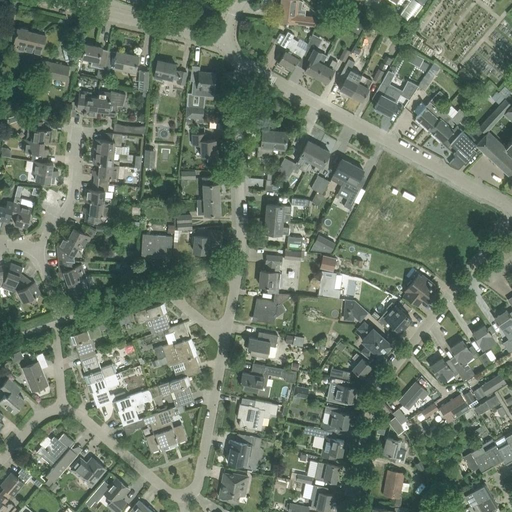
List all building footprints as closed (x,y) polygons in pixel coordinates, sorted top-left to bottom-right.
[(297,14),(297,8),(302,7),(302,2),(299,0),(281,0),(280,13),(271,12),(270,19),(296,22),(314,24),(315,17),(297,14)] [(363,3),(366,4),(368,4),(369,4),(371,3),(371,1),(371,0),(393,0),(397,2),(398,0),(410,0),(400,13),(411,21),(423,5),(426,0),(358,0),(359,0),(359,1),(361,2),(363,3)] [(348,17),(343,25),(350,29),(358,34),(363,25),(348,17)] [(18,28),(15,41),(34,46),(33,52),(33,53),(41,55),(42,47),(43,48),(46,35),(28,30),(28,29),(21,27),(20,29),(18,28)] [(305,51),(296,46),(298,41),(293,38),(295,35),(288,31),(280,44),(286,47),(278,62),(292,70),(298,58),(299,56),(301,57),(305,51)] [(308,44),(304,54),(309,56),(309,58),(311,59),(306,68),(305,70),(305,71),(305,70),(310,72),(310,74),(314,76),(315,75),(316,76),(323,64),(327,56),(321,53),(321,52),(317,49),(320,44),(310,39),(308,44)] [(105,69),(109,50),(102,48),(102,47),(93,45),(94,43),(88,42),(87,44),(86,44),(83,57),(92,60),(91,66),(105,69)] [(344,48),(339,58),(345,62),(351,51),(344,48)] [(105,69),(102,80),(106,81),(108,72),(110,72),(113,69),(113,68),(122,70),(123,67),(135,70),(135,71),(136,69),(139,55),(117,51),(117,52),(109,50),(105,69)] [(66,81),(70,66),(41,58),(37,73),(66,81)] [(346,77),(340,89),(344,91),(343,93),(348,96),(350,94),(351,95),(362,75),(352,70),(356,62),(349,58),(341,74),(346,77)] [(328,67),(323,64),(316,76),(327,81),(327,82),(333,71),(334,69),(333,69),(337,62),(332,59),(328,67)] [(184,84),(185,80),(187,72),(181,70),(180,71),(174,70),(176,64),(158,60),(155,74),(155,75),(154,78),(162,80),(162,76),(173,79),(173,78),(178,79),(178,82),(184,84)] [(422,60),(419,67),(425,71),(429,64),(422,60)] [(434,62),(418,85),(425,89),(440,66),(434,62)] [(373,79),(379,83),(385,72),(378,68),(373,79)] [(149,70),(139,70),(138,88),(139,88),(139,89),(148,91),(149,70)] [(389,70),(372,99),(378,101),(375,107),(377,108),(375,110),(381,113),(383,111),(390,115),(397,102),(397,101),(402,92),(401,91),(388,85),(392,79),(393,76),(387,73),(389,70)] [(198,81),(193,80),(192,93),(213,96),(214,89),(216,73),(199,71),(198,81)] [(372,80),(368,77),(362,74),(362,75),(351,95),(362,101),(369,88),(368,88),(372,80)] [(478,79),(474,84),(482,90),(486,85),(478,79)] [(418,85),(410,81),(402,95),(409,99),(418,85)] [(499,92),(505,99),(506,99),(511,92),(505,86),(499,92)] [(96,116),(97,110),(99,98),(98,97),(91,97),(91,92),(79,90),(77,104),(85,105),(84,115),(96,116)] [(116,116),(117,104),(122,105),(125,94),(111,90),(111,92),(99,91),(98,97),(99,98),(97,110),(104,111),(103,117),(108,118),(108,115),(116,116)] [(444,106),(441,103),(446,96),(440,91),(416,117),(430,129),(444,114),(440,110),(444,106)] [(511,104),(506,99),(505,99),(479,127),(474,132),(481,138),(477,142),(476,144),(479,146),(511,176),(511,175),(511,174),(511,104)] [(186,117),(203,118),(204,106),(187,104),(186,117)] [(456,125),(466,114),(460,108),(452,117),(446,111),(444,114),(430,129),(442,141),(456,125)] [(50,142),(52,130),(42,129),(43,121),(29,120),(27,139),(31,139),(31,140),(44,141),(44,142),(50,142)] [(456,125),(442,141),(457,154),(449,162),(459,168),(479,146),(476,144),(477,142),(465,131),(464,132),(456,125)] [(258,145),(257,156),(272,158),(273,147),(275,130),(263,129),(262,145),(258,145)] [(287,131),(275,130),(273,147),(279,147),(279,154),(285,154),(287,131)] [(123,146),(121,146),(122,134),(119,133),(113,133),(108,132),(108,140),(96,139),(96,140),(95,150),(114,153),(122,154),(123,146)] [(206,132),(196,132),(192,133),(193,144),(201,144),(201,156),(207,155),(207,157),(218,156),(218,146),(216,146),(216,139),(206,139),(206,132)] [(43,148),(44,142),(44,141),(31,140),(31,139),(25,138),(24,151),(33,152),(31,160),(34,161),(34,160),(45,162),(46,154),(49,154),(50,149),(43,148)] [(305,158),(311,161),(319,146),(308,140),(297,161),(303,164),(305,158)] [(329,152),(319,146),(311,161),(317,164),(314,170),(319,172),(329,152)] [(3,147),(2,156),(11,157),(12,151),(8,148),(3,147)] [(113,160),(114,153),(95,150),(93,163),(100,164),(119,166),(120,160),(113,160)] [(144,166),(154,167),(156,151),(145,150),(144,166)] [(278,169),(283,172),(290,159),(285,156),(278,169)] [(345,179),(353,164),(342,158),(331,179),(342,185),(345,179)] [(296,162),(290,159),(283,172),(289,175),(292,170),(296,162)] [(53,163),(45,162),(34,160),(34,161),(32,172),(41,173),(40,181),(41,181),(40,185),(51,186),(51,182),(54,183),(55,176),(58,176),(58,171),(52,170),(53,163)] [(118,178),(119,166),(100,164),(99,170),(92,170),(92,175),(94,175),(94,182),(107,184),(108,176),(118,178)] [(342,185),(341,186),(351,192),(348,198),(344,206),(350,209),(361,188),(356,185),(357,182),(361,175),(364,169),(353,164),(345,179),(342,185)] [(195,179),(195,170),(181,170),(181,179),(195,179)] [(312,187),(317,190),(324,177),(319,174),(312,187)] [(203,177),(204,198),(220,197),(219,183),(212,183),(212,176),(203,177)] [(317,190),(323,193),(330,180),(324,177),(317,190)] [(266,179),(266,189),(280,190),(281,184),(271,183),(271,179),(267,179),(266,179)] [(107,191),(107,184),(94,182),(93,189),(86,188),(84,201),(91,201),(110,203),(110,198),(104,198),(105,191),(107,191)] [(32,207),(34,201),(22,198),(20,197),(23,186),(18,185),(15,196),(14,202),(12,208),(12,209),(12,211),(17,213),(15,223),(27,226),(32,207)] [(220,212),(220,197),(204,198),(197,199),(198,214),(220,212)] [(9,222),(12,211),(12,209),(12,208),(14,202),(7,200),(6,207),(0,205),(0,225),(1,226),(3,220),(9,222)] [(108,215),(110,203),(91,201),(90,209),(83,208),(83,213),(86,213),(85,220),(99,222),(100,214),(108,215)] [(268,203),(266,217),(283,219),(284,212),(291,213),(291,206),(268,203)] [(177,215),(177,230),(192,229),(192,214),(177,215)] [(266,217),(265,231),(289,234),(289,227),(283,226),(283,219),(266,217)] [(65,230),(62,235),(79,244),(85,247),(90,237),(92,238),(96,230),(83,224),(80,230),(74,227),(70,233),(65,230)] [(193,235),(192,243),(194,243),(194,251),(207,252),(208,243),(220,244),(221,231),(214,230),(208,230),(207,236),(195,235),(193,235)] [(143,233),(142,248),(141,258),(149,259),(148,260),(149,260),(149,258),(151,256),(161,257),(163,259),(163,261),(164,259),(166,257),(171,258),(173,235),(143,233)] [(318,234),(311,249),(323,251),(328,239),(318,234)] [(73,255),(79,244),(62,235),(57,246),(58,259),(74,260),(73,255)] [(301,258),(302,251),(286,249),(285,257),(301,258)] [(320,267),(333,271),(336,258),(323,254),(320,267)] [(274,292),(279,293),(281,272),(280,271),(281,264),(282,256),(267,255),(267,262),(268,262),(267,271),(261,270),(260,285),(266,285),(266,286),(268,286),(268,292),(274,292)] [(85,275),(82,265),(81,263),(75,265),(74,260),(58,259),(59,271),(57,272),(59,277),(65,274),(67,281),(85,275)] [(16,285),(20,273),(23,267),(11,263),(9,267),(4,265),(0,265),(0,287),(2,287),(13,291),(16,285)] [(322,270),(318,294),(340,298),(341,289),(334,288),(337,272),(322,270)] [(33,282),(20,273),(16,285),(21,289),(17,291),(18,292),(23,301),(40,292),(35,281),(33,282)] [(434,294),(437,290),(439,288),(434,284),(422,274),(420,276),(418,274),(405,290),(407,291),(404,295),(417,305),(423,297),(428,301),(430,299),(432,300),(436,295),(434,294)] [(89,286),(85,275),(67,281),(72,295),(70,295),(72,302),(87,297),(84,288),(89,286)] [(255,307),(254,315),(257,320),(265,321),(274,323),(275,323),(278,305),(289,297),(290,294),(279,293),(274,292),(273,300),(267,299),(257,297),(256,304),(257,305),(257,306),(255,307)] [(360,320),(368,311),(356,300),(347,299),(346,310),(353,311),(353,314),(360,320)] [(164,302),(135,312),(139,321),(139,322),(139,323),(150,319),(155,333),(164,330),(169,328),(168,328),(171,327),(165,311),(167,311),(166,307),(164,302)] [(388,309),(377,320),(385,328),(393,334),(398,329),(401,332),(412,319),(404,312),(405,311),(400,307),(399,308),(396,305),(390,311),(388,309)] [(500,314),(495,318),(501,327),(501,328),(502,327),(506,334),(508,336),(509,338),(511,336),(511,333),(511,332),(511,309),(508,312),(507,310),(506,310),(505,310),(503,309),(500,311),(500,314)] [(163,345),(155,347),(159,358),(166,355),(195,345),(193,340),(192,337),(190,337),(184,322),(171,327),(168,328),(169,328),(164,330),(169,344),(163,346),(163,345)] [(372,329),(365,322),(361,327),(365,330),(363,332),(367,335),(363,340),(368,345),(362,352),(369,358),(375,351),(380,356),(383,353),(384,355),(390,348),(388,347),(391,344),(384,338),(385,338),(380,334),(373,328),(372,329)] [(70,335),(72,340),(73,344),(75,343),(80,359),(95,353),(90,339),(102,335),(99,325),(70,335)] [(495,340),(485,325),(473,333),(479,342),(483,348),(495,340)] [(250,352),(274,357),(276,356),(277,347),(276,347),(278,334),(264,332),(263,339),(250,337),(248,346),(251,346),(250,352)] [(509,352),(511,350),(511,336),(509,338),(503,343),(509,352)] [(468,348),(462,340),(451,348),(457,357),(462,363),(477,353),(472,345),(468,348)] [(195,345),(166,355),(168,361),(170,366),(183,361),(185,368),(175,372),(177,379),(186,375),(188,375),(202,370),(196,355),(198,354),(197,350),(195,345)] [(20,350),(10,354),(13,361),(23,357),(20,350)] [(479,356),(486,367),(493,363),(491,360),(486,353),(485,352),(479,356)] [(48,384),(44,374),(41,368),(48,365),(42,353),(36,355),(38,361),(22,367),(32,391),(48,384)] [(100,367),(95,353),(80,359),(86,374),(84,375),(87,383),(115,373),(112,363),(100,367)] [(372,366),(364,359),(363,358),(357,353),(354,357),(359,362),(353,368),(362,376),(372,366)] [(157,365),(168,361),(166,355),(159,358),(155,359),(157,365)] [(459,372),(456,367),(455,368),(450,360),(446,363),(443,358),(430,367),(437,376),(441,382),(453,374),(454,376),(459,373),(459,372)] [(285,381),(294,383),(297,371),(269,365),(253,362),(251,373),(243,372),(242,381),(244,381),(243,387),(258,390),(257,394),(268,396),(270,386),(267,385),(269,374),(286,377),(285,381)] [(475,375),(471,368),(466,371),(461,363),(456,367),(459,372),(459,373),(465,382),(475,375)] [(351,372),(332,367),(330,375),(349,379),(350,379),(351,372)] [(119,383),(115,373),(87,383),(90,392),(92,391),(97,407),(113,401),(116,400),(114,393),(110,395),(107,387),(119,383)] [(481,386),(487,394),(505,381),(500,373),(481,386)] [(177,379),(159,385),(162,395),(177,390),(179,397),(174,399),(176,406),(195,400),(189,384),(191,384),(190,380),(188,375),(186,375),(177,379)] [(339,402),(347,404),(348,400),(353,401),(354,395),(356,395),(357,390),(355,389),(356,387),(348,386),(349,379),(330,375),(328,382),(330,383),(328,391),(335,392),(333,397),(339,399),(339,402)] [(25,400),(17,393),(21,389),(21,388),(14,382),(9,378),(0,387),(7,393),(0,400),(0,403),(7,409),(8,408),(14,413),(20,407),(19,406),(25,400)] [(429,392),(426,390),(416,381),(400,400),(409,408),(420,396),(423,398),(429,392)] [(293,394),(306,398),(308,387),(295,384),(293,394)] [(134,405),(145,401),(152,398),(149,388),(116,400),(113,401),(116,410),(118,409),(123,425),(139,419),(134,405)] [(460,394),(445,404),(439,408),(448,421),(469,407),(467,404),(466,404),(460,394)] [(496,394),(486,400),(490,408),(500,402),(496,394)] [(240,403),(238,417),(242,417),(241,420),(240,419),(240,423),(240,426),(243,426),(243,427),(248,428),(248,427),(255,428),(256,423),(263,425),(264,416),(267,417),(268,413),(271,413),(273,403),(256,399),(255,406),(240,403)] [(490,408),(486,400),(485,401),(486,401),(475,408),(479,414),(490,408)] [(434,402),(421,411),(426,418),(439,409),(434,402)] [(347,428),(350,414),(341,412),(341,408),(326,405),(325,412),(331,413),(329,424),(323,422),(321,429),(326,430),(338,432),(339,432),(340,426),(347,428)] [(173,407),(157,412),(170,447),(179,444),(178,442),(188,439),(182,423),(183,426),(175,429),(170,415),(176,413),(173,407)] [(408,419),(399,408),(393,413),(395,416),(402,423),(408,419)] [(170,447),(157,412),(142,418),(145,424),(150,422),(155,436),(147,439),(146,436),(151,452),(161,448),(162,450),(170,447)] [(401,424),(402,423),(395,416),(389,421),(398,433),(404,429),(401,424)] [(310,426),(309,433),(326,437),(322,454),(336,457),(337,453),(342,454),(345,440),(336,438),(338,432),(329,430),(326,430),(321,429),(310,426)] [(480,427),(474,430),(473,431),(476,436),(477,435),(483,431),(480,427)] [(42,445),(37,452),(42,456),(46,453),(52,458),(48,462),(54,466),(53,467),(46,476),(49,478),(45,482),(49,486),(53,482),(61,474),(62,474),(72,462),(78,454),(70,448),(75,442),(64,433),(58,439),(54,436),(51,439),(48,436),(46,437),(40,443),(42,445)] [(255,469),(257,459),(254,454),(255,449),(260,446),(261,437),(256,436),(255,444),(231,440),(229,448),(231,449),(229,462),(245,465),(245,466),(244,466),(255,469)] [(404,462),(407,450),(399,448),(400,441),(388,437),(384,452),(390,454),(389,458),(404,462)] [(499,448),(495,440),(494,441),(493,438),(482,444),(494,464),(504,458),(499,448)] [(511,445),(509,441),(509,442),(499,448),(504,458),(507,464),(508,464),(507,462),(511,460),(511,445)] [(494,464),(482,444),(471,451),(471,452),(464,456),(473,471),(473,470),(480,466),(483,471),(494,464)] [(74,465),(71,468),(82,477),(92,486),(95,482),(101,475),(100,473),(105,468),(94,458),(88,464),(87,462),(81,457),(74,465)] [(339,466),(318,461),(314,476),(336,481),(339,466)] [(415,464),(419,471),(425,468),(421,461),(415,464)] [(20,473),(17,476),(19,478),(25,483),(33,474),(24,466),(18,472),(20,473)] [(409,483),(402,482),(404,473),(389,470),(384,494),(400,497),(401,490),(408,491),(409,483)] [(0,511),(13,511),(17,508),(11,503),(9,504),(8,505),(4,502),(11,493),(14,496),(25,483),(19,478),(17,476),(12,472),(1,484),(2,486),(0,488),(0,511)] [(229,501),(239,503),(240,494),(243,495),(245,495),(249,476),(244,475),(234,473),(234,474),(225,472),(220,497),(230,498),(229,501)] [(311,483),(313,476),(297,473),(296,478),(296,480),(311,483)] [(105,480),(91,496),(97,501),(105,493),(113,500),(109,505),(117,511),(118,511),(126,502),(122,498),(130,489),(117,478),(111,485),(105,480)] [(481,481),(463,491),(471,506),(473,504),(491,494),(485,483),(483,484),(481,481)] [(60,487),(54,482),(50,487),(56,492),(60,487)] [(328,487),(314,484),(311,498),(313,498),(311,506),(317,507),(330,510),(333,494),(327,493),(328,487)] [(498,505),(491,494),(473,504),(476,509),(474,510),(475,511),(484,511),(493,507),(498,505)] [(154,511),(153,511),(150,510),(152,507),(150,505),(148,507),(140,500),(130,511),(154,511)] [(288,511),(308,511),(310,506),(290,503),(288,511)] [(449,511),(444,503),(434,509),(435,511),(449,511)]
